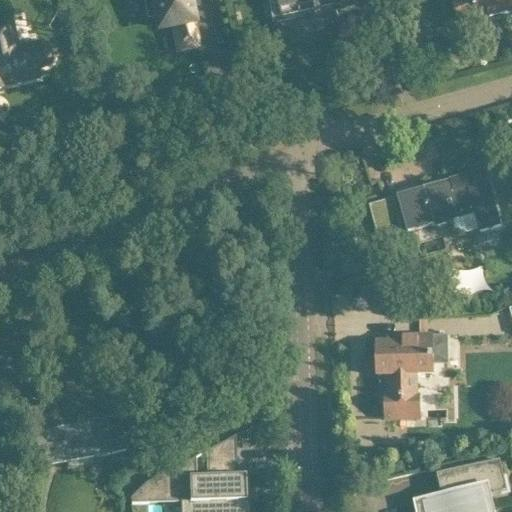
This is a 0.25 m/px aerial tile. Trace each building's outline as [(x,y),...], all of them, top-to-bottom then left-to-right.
[(143,0),(147,19),(155,18),(156,18),(157,20),(159,28),(168,26),(168,27),(173,26),(174,30),(179,50),(187,48),(187,49),(197,47),(189,11),(190,11),(188,0),(143,0)] [(355,7),(354,3),(356,2),(355,0),(281,0),(286,16),(280,18),(281,19),(315,11),(316,14),(322,12),(321,10),(335,7),(338,20),(339,20),(338,11),(355,7)] [(511,0),(456,0),(452,1),(458,24),(478,18),(479,22),(482,21),(482,23),(500,18),(500,16),(511,12),(511,0)] [(47,66),(51,62),(53,57),(52,51),(48,46),(42,45),(16,51),(10,22),(0,24),(0,89),(0,87),(0,86),(38,78),(36,69),(47,66)] [(372,209),(371,209),(379,241),(387,238),(407,233),(428,227),(434,225),(452,220),(452,222),(456,237),(479,230),(480,233),(501,227),(496,208),(491,192),(486,172),(487,172),(487,171),(459,179),(460,183),(451,185),(433,190),(433,188),(425,190),(424,190),(397,198),(398,201),(372,209)] [(389,344),(377,344),(378,361),(378,377),(387,377),(388,398),(386,399),(386,421),(420,420),(419,398),(417,398),(416,376),(433,376),(433,366),(433,362),(434,362),(433,357),(432,337),(399,337),(399,338),(400,344),(389,344)] [(53,405),(27,412),(33,435),(42,467),(66,463),(66,455),(92,450),(95,457),(125,452),(119,417),(87,423),(87,422),(86,420),(85,418),(83,418),(81,418),(79,418),(77,420),(77,422),(77,424),(77,425),(61,428),(61,427),(59,427),(53,405)] [(145,484),(130,499),(131,506),(149,505),(149,495),(163,494),(189,494),(190,511),(249,511),(249,500),(237,501),(236,477),(235,437),(206,452),(206,478),(195,478),(195,458),(145,484)] [(496,511),(493,496),(509,493),(501,461),(437,476),(443,501),(439,501),(441,511),(496,511)] [(135,463),(123,466),(124,474),(137,471),(135,463)]
